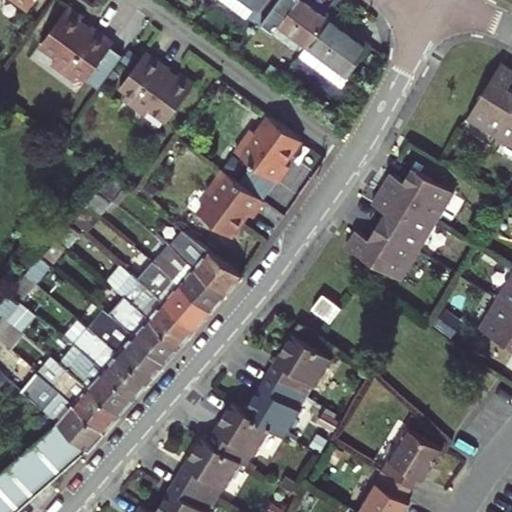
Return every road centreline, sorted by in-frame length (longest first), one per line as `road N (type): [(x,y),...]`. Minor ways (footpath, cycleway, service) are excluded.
road 1 (residential): [(352,157),(268,279),(66,511)]
road 2 (residential): [(145,0),(352,157)]
road 3 (residential): [(424,26),(352,157)]
